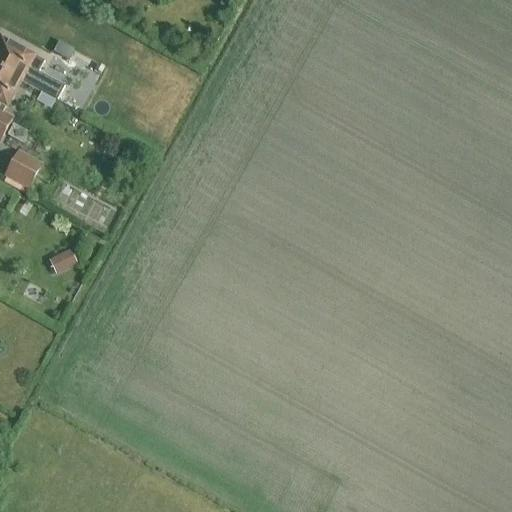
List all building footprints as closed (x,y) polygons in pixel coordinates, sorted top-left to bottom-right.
[(30,46),(25,55),(1,42),(0,44),(0,72),(21,84),(39,51),(30,46)] [(60,43),(54,55),(69,64),(76,52),(60,43)] [(7,108),(21,84),(0,72),(0,145),(14,121),(3,115),(7,108)] [(7,138),(23,147),(30,135),(14,126),(7,138)] [(42,165),(18,152),(4,178),(28,191),(42,165)] [(78,262),(70,249),(56,257),(63,271),(78,262)]
